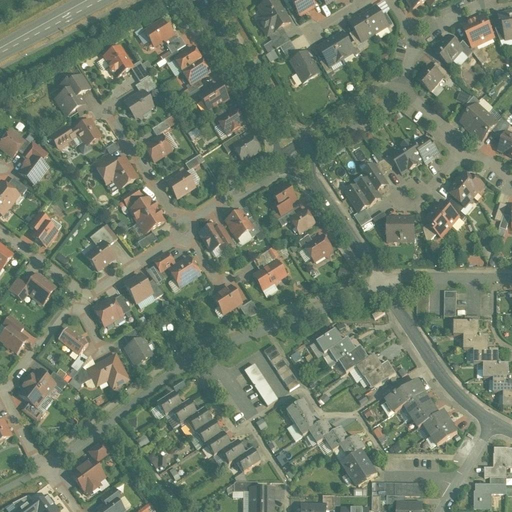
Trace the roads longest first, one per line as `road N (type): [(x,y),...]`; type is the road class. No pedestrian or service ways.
road 1 (residential): [(41,470),(203,353),(383,286)]
road 2 (residential): [(296,154),(196,0)]
road 3 (residential): [(491,425),(443,378),(383,286)]
road 4 (residential): [(383,286),(296,154)]
road 5 (residential): [(183,231),(104,108)]
road 6 (residential): [(296,154),(183,231)]
road 7 (residential): [(383,286),(511,279)]
road 8 (residential): [(183,231),(79,301)]
road 9 (residential): [(401,87),(296,154)]
